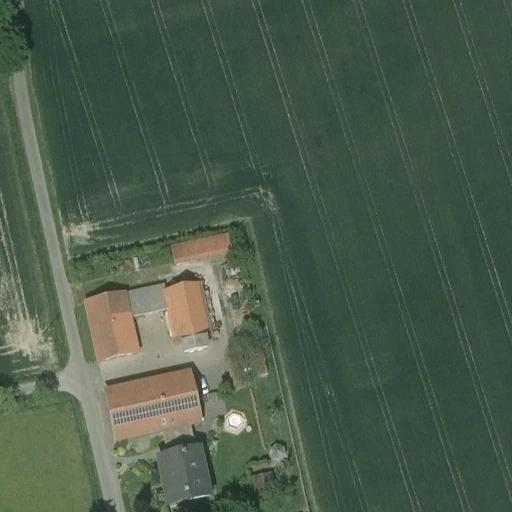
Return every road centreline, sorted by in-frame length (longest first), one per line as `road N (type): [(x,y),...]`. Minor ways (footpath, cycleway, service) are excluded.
road 1 (unclassified): [(10,0),(28,130),(83,384)]
road 2 (unclassified): [(83,384),(111,511)]
